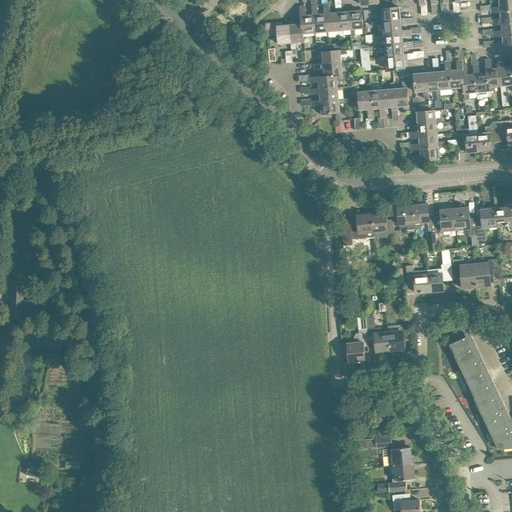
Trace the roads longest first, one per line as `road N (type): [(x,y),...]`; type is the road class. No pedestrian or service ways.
road 1 (residential): [(416,403),(343,387),(325,202),(335,174)]
road 2 (residential): [(416,403),(420,312),(487,304)]
road 3 (residential): [(284,125),(186,28)]
road 4 (residential): [(473,14),(424,19),(426,46),(476,41)]
road 5 (residential): [(467,511),(463,474),(416,403)]
